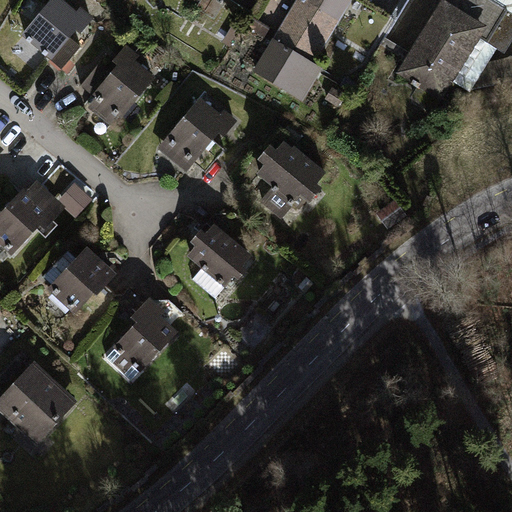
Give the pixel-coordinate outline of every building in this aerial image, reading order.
[(351,0),(298,0),(255,70),(301,98),(319,70),(311,65),(351,0)] [(511,13),(489,0),(442,0),(396,73),(418,87),(411,98),(434,113),(442,100),(442,101),(454,82),(470,92),(473,87),(489,62),(497,49),(504,54),(511,41),(511,13)] [(511,0),(489,0),(511,13),(511,0)] [(94,29),(57,3),(19,45),(63,75),(85,54),(76,47),(94,29)] [(155,79),(126,56),(88,110),(121,130),(155,79)] [(511,56),(489,62),(473,87),(474,92),(511,82),(511,56)] [(233,128),(200,106),(162,154),(187,177),(233,128)] [(327,178),(283,147),(258,176),(276,194),(262,208),(281,229),(327,178)] [(0,165),(9,158),(0,149),(0,165)] [(66,214),(34,190),(0,224),(0,238),(16,255),(39,233),(48,239),(66,214)] [(232,230),(219,219),(191,255),(190,265),(226,293),(238,289),(250,265),(225,247),(232,230)] [(112,282),(88,256),(50,296),(75,316),(112,282)] [(179,339),(151,308),(116,354),(144,375),(179,339)] [(80,403),(37,362),(0,401),(0,411),(38,447),(80,403)]
